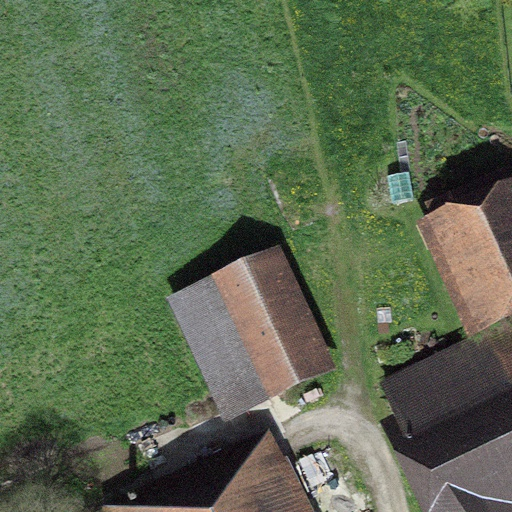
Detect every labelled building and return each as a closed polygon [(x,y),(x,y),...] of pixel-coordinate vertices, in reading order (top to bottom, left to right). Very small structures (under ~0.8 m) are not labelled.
[(511,332),(511,205),(507,194),(415,234),(466,352),(511,332)] [(325,386),(271,265),(205,295),(258,415),(325,386)] [(511,350),(481,365),(511,432),(511,350)] [(511,511),(511,432),(481,365),(390,406),(389,471),(408,511),(511,511)] [(290,511),(264,453),(137,511),(290,511)]
